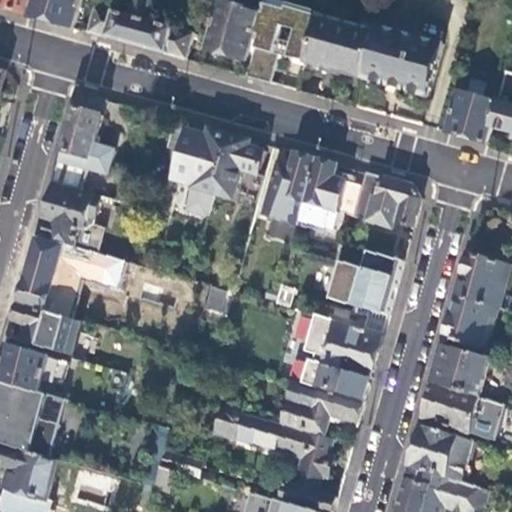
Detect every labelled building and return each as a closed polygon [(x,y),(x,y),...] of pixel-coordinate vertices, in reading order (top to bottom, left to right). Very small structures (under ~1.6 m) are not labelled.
[(33,0),(0,0),(0,7),(29,15),(33,0)] [(33,0),(29,15),(46,20),(75,28),(83,0),(33,0)] [(99,0),(98,0),(90,32),(135,45),(188,60),(196,34),(154,21),(158,0),(135,0),(134,8),(119,5),(117,10),(110,8),(111,3),(99,0)] [(261,12),(221,1),(208,49),(247,60),(255,33),(261,12)] [(288,3),(286,10),(263,4),(261,12),(255,33),(260,35),(249,77),(261,80),(274,84),(281,55),(307,62),(319,17),(321,12),(288,3)] [(307,63),(365,79),(377,36),(342,26),(343,24),(319,17),(307,62),(307,63)] [(411,92),(426,40),(379,26),(377,36),(365,79),(411,92)] [(444,44),(426,40),(411,92),(428,97),(444,44)] [(0,70),(0,100),(8,72),(0,70)] [(281,86),(299,91),(303,77),(285,72),(281,86)] [(511,74),(510,74),(502,103),(499,102),(493,128),(511,132),(511,74)] [(460,91),(448,133),(464,137),(488,144),(493,128),(499,102),(484,98),(486,89),(480,87),(479,91),(473,90),(472,95),(460,91)] [(68,132),(54,182),(82,190),(88,170),(107,176),(109,174),(116,153),(114,149),(101,146),(96,145),(99,133),(108,100),(89,95),(76,102),(68,132)] [(222,132),(210,129),(208,136),(194,132),(192,136),(186,134),(180,154),(202,160),(194,189),(216,195),(232,135),(222,132)] [(105,134),(99,133),(96,145),(101,146),(105,134)] [(216,195),(237,200),(240,190),(261,196),(266,178),(260,176),(267,152),(251,147),(253,141),(244,138),(232,135),(216,195)] [(301,154),(297,153),(294,166),(280,163),(271,193),(281,196),(278,205),(268,203),(264,216),(299,226),(302,220),(319,159),(301,154)] [(335,164),(319,159),(302,220),(335,229),(341,211),(349,182),(336,179),(340,165),(335,164)] [(356,217),(390,227),(392,221),(415,228),(418,219),(423,200),(415,186),(368,173),(356,217)] [(82,190),(54,182),(47,205),(51,209),(48,220),(46,222),(41,237),(77,247),(82,229),(86,230),(95,226),(103,196),(82,190)] [(359,185),(349,182),(341,211),(350,214),(359,185)] [(281,196),(271,193),(268,203),(278,205),(281,196)] [(125,261),(77,247),(41,237),(39,237),(30,268),(20,304),(48,312),(54,289),(48,287),(48,285),(54,287),(58,274),(59,268),(54,267),(55,263),(79,269),(78,274),(119,286),(125,261)] [(406,262),(369,251),(359,288),(396,298),(400,281),(406,262)] [(511,268),(511,266),(470,254),(464,276),(458,296),(500,308),(501,309),(505,294),(511,268)] [(76,279),(78,274),(79,269),(55,263),(54,267),(59,268),(58,274),(76,279)] [(284,281),(279,302),(288,305),(294,284),(284,281)] [(208,285),(202,307),(224,313),(230,291),(208,285)] [(511,300),(511,296),(505,294),(501,309),(509,311),(511,300)] [(500,308),(458,296),(452,317),(446,338),(483,348),(493,316),(497,317),(500,308)] [(161,322),(159,299),(139,301),(142,324),(161,322)] [(48,312),(20,304),(15,321),(24,324),(30,325),(28,331),(25,342),(52,349),(74,356),(83,322),(48,312)] [(339,321),(318,315),(307,352),(318,355),(316,362),(311,361),(305,384),(321,389),(327,365),(373,379),(379,359),(385,337),(339,324),(339,321)] [(51,357),(9,345),(2,368),(0,375),(0,380),(42,393),(51,357)] [(481,397),(493,359),(444,345),(439,363),(434,384),(481,397)] [(367,401),(373,379),(327,365),(321,389),(367,401)] [(43,419),(50,395),(42,393),(0,380),(0,443),(52,458),(61,424),(43,419)] [(321,389),(305,384),(301,383),(296,404),(291,402),(284,425),(313,433),(327,437),(333,416),(360,424),(362,416),(367,401),(321,389)] [(498,440),(508,404),(481,397),(434,384),(428,403),(423,419),(498,440)] [(313,433),(284,425),(224,409),(218,432),(306,457),(298,485),(286,482),(280,501),(320,511),(335,511),(339,497),(319,491),(324,476),(329,477),(333,460),(328,458),(333,442),(313,436),(313,433)] [(166,449),(172,429),(161,426),(145,484),(156,487),(161,467),(166,449)] [(464,483),(475,441),(422,426),(414,453),(410,468),(464,483)] [(59,460),(52,458),(0,443),(0,468),(10,472),(5,489),(48,500),(59,460)] [(204,460),(166,449),(161,467),(198,477),(199,478),(204,460)] [(198,477),(161,467),(156,487),(167,490),(168,485),(221,501),(220,507),(238,511),(267,511),(271,499),(199,478),(198,477)] [(481,488),(464,483),(410,468),(397,511),(443,511),(445,507),(467,511),(469,511),(477,508),(481,488)] [(33,511),(36,504),(4,496),(0,511),(33,511)]
